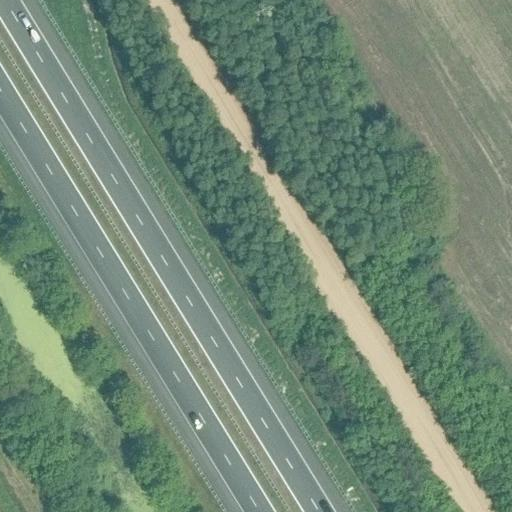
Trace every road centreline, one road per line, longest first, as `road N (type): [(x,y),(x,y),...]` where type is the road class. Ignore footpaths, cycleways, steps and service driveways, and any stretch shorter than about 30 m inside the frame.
road 1 (track): [(159,0),(478,511)]
road 2 (motorway): [(316,511),(1,0)]
road 3 (motorway): [(0,91),(258,511)]
